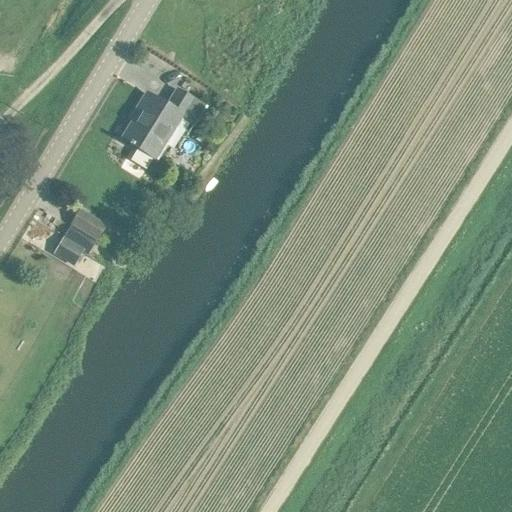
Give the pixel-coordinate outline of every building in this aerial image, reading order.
[(128,146),(132,148),(133,147),(139,151),(133,161),(148,170),(154,160),(156,161),(182,119),(194,126),(204,109),(177,92),(167,108),(146,95),(136,112),(139,114),(122,140),(129,144),(128,146)] [(95,239),(103,226),(79,211),(71,225),(88,235),(95,239)] [(71,225),(63,238),(83,250),(87,253),(95,239),(88,235),(71,225)] [(115,250),(121,238),(113,234),(107,245),(115,250)] [(63,238),(56,248),(77,261),(83,250),(63,238)]
